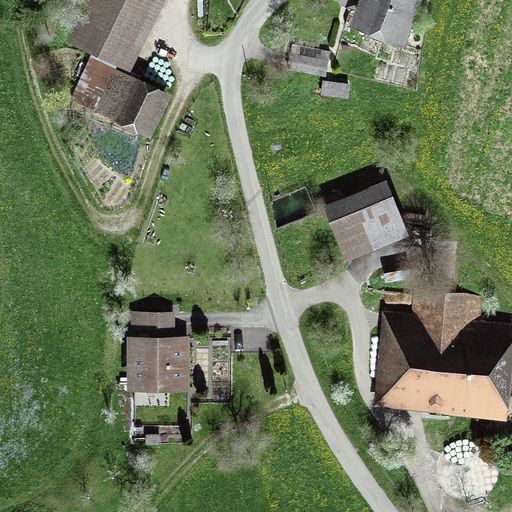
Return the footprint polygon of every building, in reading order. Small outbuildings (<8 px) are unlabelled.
[(114,54),(142,0),(85,0),(70,31),(114,54)] [(371,0),(365,18),(398,31),(409,0),(371,0)] [(92,59),(73,99),(142,132),(146,121),(151,123),(165,94),(92,59)] [(385,194),(334,214),(348,250),(399,229),(385,194)] [(465,299),(425,295),(422,331),(381,327),(375,388),(490,399),(497,338),(461,335),(465,299)] [(135,312),(136,384),(184,384),(184,341),(175,341),(174,312),(135,312)]
